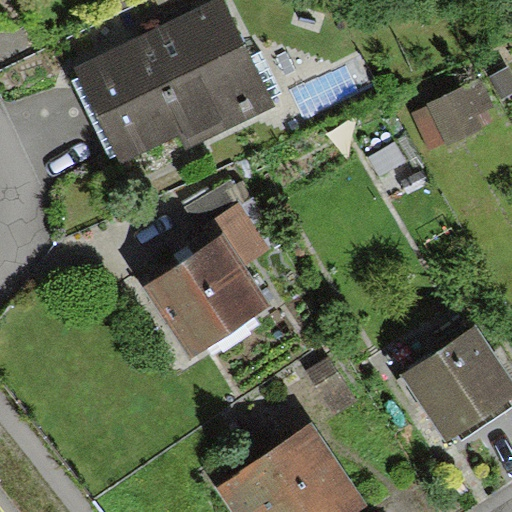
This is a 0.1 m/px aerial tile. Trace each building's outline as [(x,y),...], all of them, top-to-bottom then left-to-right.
[(221,0),(215,0),(76,69),(123,163),(182,134),(187,145),(272,102),(221,0)] [(461,88),(420,100),(433,144),(474,131),(461,88)] [(230,181),(190,205),(203,226),(243,201),(230,181)] [(213,243),(145,288),(191,358),(272,305),(246,266),(274,248),(243,201),(203,226),(213,243)] [(511,383),(476,324),(399,370),(441,438),(511,395),(511,383)] [(327,358),(308,372),(337,411),(356,398),(327,358)] [(312,426),(221,490),(236,511),(351,511),(365,502),(312,426)]
